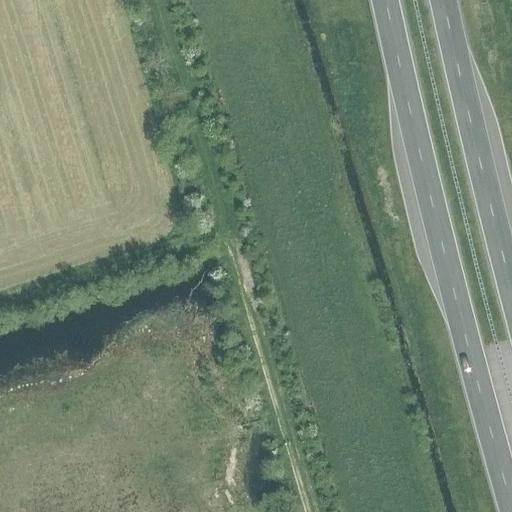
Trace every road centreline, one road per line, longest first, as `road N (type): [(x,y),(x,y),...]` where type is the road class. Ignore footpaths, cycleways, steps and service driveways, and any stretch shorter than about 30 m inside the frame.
road 1 (trunk): [(386,0),(462,332),(511,502)]
road 2 (trunk): [(511,297),(443,0)]
